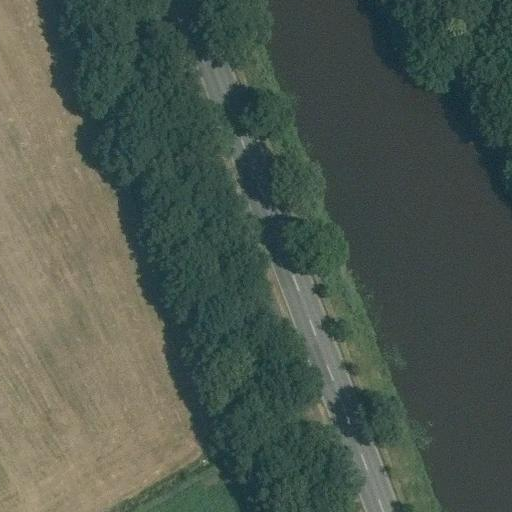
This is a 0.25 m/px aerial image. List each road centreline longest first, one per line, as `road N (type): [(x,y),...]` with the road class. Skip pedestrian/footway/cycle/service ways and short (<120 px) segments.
road 1 (primary): [(184,0),(378,511)]
road 2 (unclassified): [(443,0),(511,100)]
